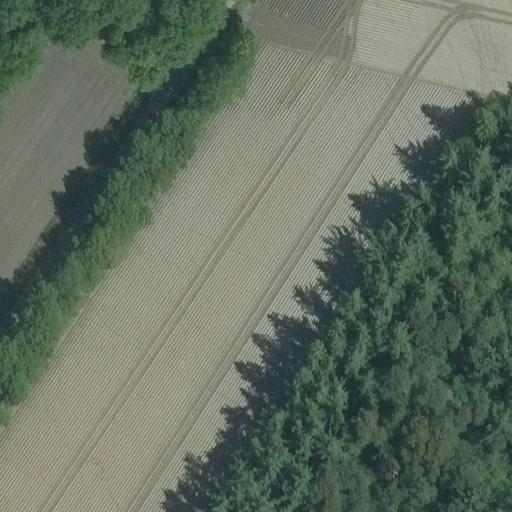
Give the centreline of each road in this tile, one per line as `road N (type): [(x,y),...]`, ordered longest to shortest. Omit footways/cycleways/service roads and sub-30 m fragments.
road 1 (unclassified): [(0,340),(226,0)]
road 2 (track): [(55,0),(167,88)]
